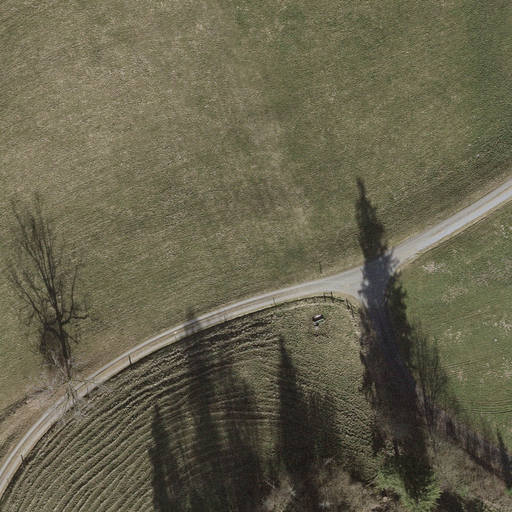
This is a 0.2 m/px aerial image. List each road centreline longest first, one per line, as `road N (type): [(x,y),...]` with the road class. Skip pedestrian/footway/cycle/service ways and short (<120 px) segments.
road 1 (track): [(363,278),(220,312),(95,376),(13,453),(0,482)]
road 2 (track): [(511,466),(409,390),(363,278)]
road 3 (track): [(363,278),(511,188)]
